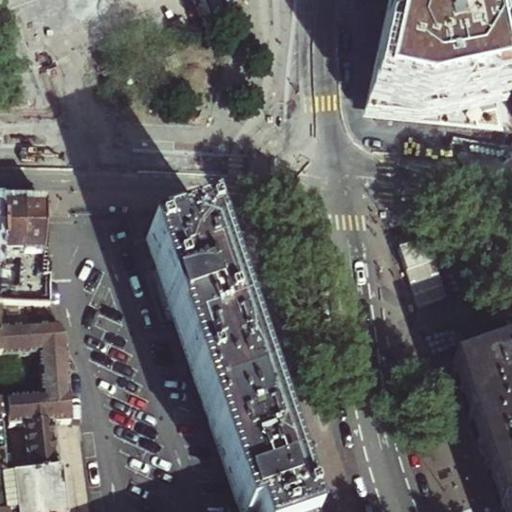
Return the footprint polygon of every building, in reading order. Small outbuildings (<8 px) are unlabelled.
[(367,97),(363,109),(371,120),(481,132),(479,125),(511,118),(486,10),(483,0),(387,0),(386,6),(377,49),(367,97)] [(511,0),(483,0),(486,10),(511,15),(511,0)] [(15,204),(0,204),(0,307),(48,309),(48,280),(41,280),(43,225),(43,214),(44,204),(38,204),(15,204)] [(305,511),(295,481),(272,415),(265,394),(260,379),(228,288),(220,262),(215,247),(211,238),(205,220),(145,240),(238,507),(239,511),(305,511)] [(0,356),(8,356),(17,355),(17,359),(66,355),(65,347),(61,338),(48,309),(0,307),(0,356)] [(511,511),(511,344),(451,366),(468,414),(484,459),(501,511),(511,511)] [(70,423),(66,355),(17,359),(17,355),(8,356),(9,361),(0,361),(0,386),(3,418),(0,418),(0,478),(11,478),(6,428),(53,424),(61,423),(70,423)] [(6,428),(11,478),(59,472),(55,440),(53,424),(6,428)] [(11,478),(0,478),(0,511),(63,511),(61,494),(59,472),(11,478)]
